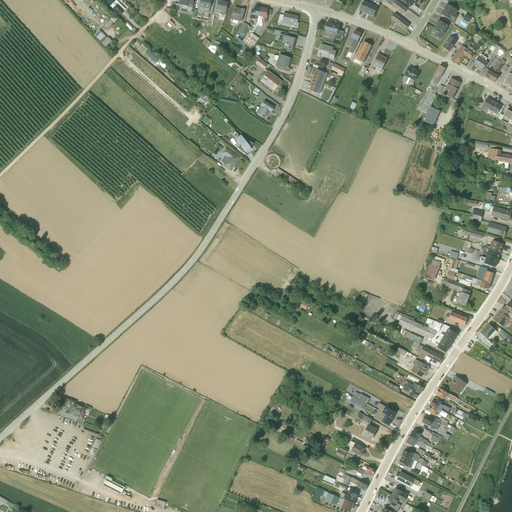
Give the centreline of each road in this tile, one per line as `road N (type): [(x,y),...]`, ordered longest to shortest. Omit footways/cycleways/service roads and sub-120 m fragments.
road 1 (residential): [(0,437),(198,252),(275,131),(317,10)]
road 2 (tertiary): [(361,511),(407,425),(511,267)]
road 3 (track): [(0,175),(151,21)]
